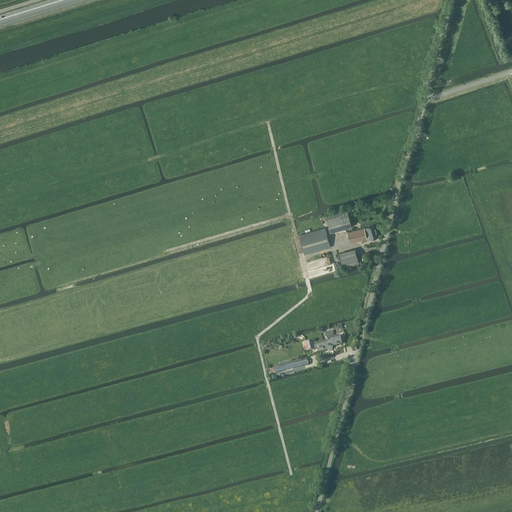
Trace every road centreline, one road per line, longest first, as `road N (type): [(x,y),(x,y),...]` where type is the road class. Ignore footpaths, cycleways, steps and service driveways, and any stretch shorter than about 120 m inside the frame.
road 1 (unclassified): [(316,511),(425,96)]
road 2 (track): [(290,474),(256,337),(309,294),(289,214),(167,251)]
road 3 (track): [(0,83),(320,0)]
